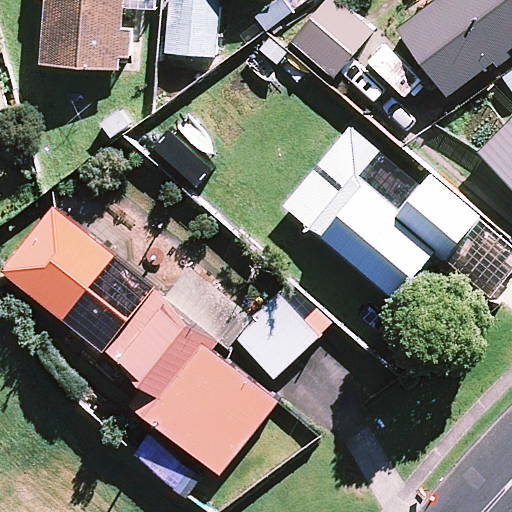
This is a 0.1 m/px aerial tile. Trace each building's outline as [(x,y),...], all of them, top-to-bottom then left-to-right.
[(47,0),(44,63),(123,68),(127,0),(47,0)] [(222,0),(172,0),(168,52),(218,56),(222,0)] [(376,30),(344,0),(329,0),(293,38),(333,76),(376,30)] [(511,0),(432,0),(399,25),(450,94),(511,47),(511,0)] [(0,71),(0,110),(9,108),(0,71)] [(511,122),(483,152),(511,181),(511,122)] [(482,216),(433,175),(403,212),(358,175),(314,229),(398,299),(438,249),(448,257),(482,216)] [(69,314),(52,333),(89,364),(152,289),(57,209),(10,265),(69,314)] [(249,308),(190,260),(163,294),(158,290),(109,351),(148,382),(133,400),(222,472),(280,399),(216,348),(249,308)] [(332,321),(291,281),(238,335),(279,374),(332,321)]
